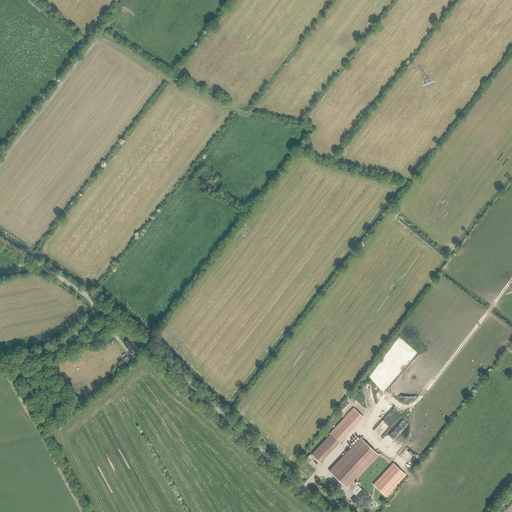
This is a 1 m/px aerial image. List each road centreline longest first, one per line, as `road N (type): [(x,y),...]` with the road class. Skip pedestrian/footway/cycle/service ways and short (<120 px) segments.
road 1 (tertiary): [(324,511),(98,303)]
road 2 (tertiary): [(0,364),(52,350),(98,303)]
